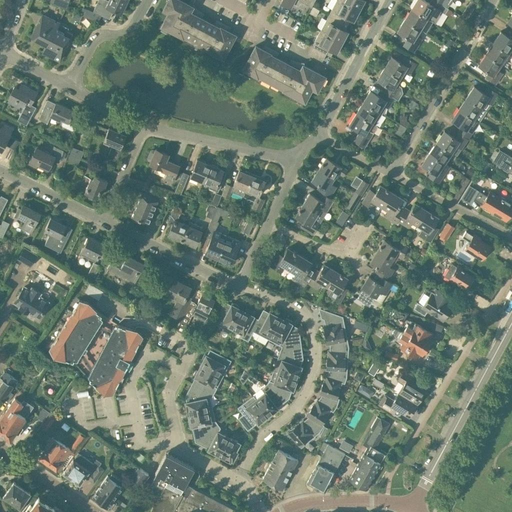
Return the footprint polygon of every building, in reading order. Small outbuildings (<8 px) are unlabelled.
[(66,9),(69,0),(49,0),(49,2),(66,9)] [(127,1),(124,0),(108,0),(107,0),(98,0),(94,8),(109,15),(111,9),(121,14),(127,1)] [(228,26),(225,24),(222,23),(220,21),(218,20),(218,21),(215,25),(199,16),(201,12),(201,13),(201,12),(200,11),(198,10),(197,9),(196,8),(195,6),(194,5),(193,4),(191,6),(180,0),(170,0),(169,2),(167,1),(163,9),(169,12),(163,23),(169,26),(167,28),(183,36),(183,35),(209,49),(208,50),(217,54),(218,52),(224,55),(235,34),(226,29),(227,26),(228,26)] [(353,20),(358,9),(340,0),(335,0),(329,14),(343,21),(345,16),(353,20)] [(340,0),(358,9),(363,0),(340,0)] [(424,0),(415,0),(411,8),(427,18),(432,21),(433,21),(435,23),(442,11),(442,12),(445,13),(448,8),(443,5),(435,0),(430,0),(429,3),(424,0)] [(471,0),(470,0),(464,10),(469,14),(476,3),(471,0)] [(98,22),(101,15),(83,7),(80,15),(98,22)] [(411,8),(404,19),(420,29),(425,32),(432,21),(427,18),(411,8)] [(32,34),(36,36),(35,38),(47,44),(59,23),(59,22),(43,14),(32,34)] [(342,41),(347,31),(340,27),(343,21),(329,14),(320,30),(342,41)] [(404,19),(397,31),(407,37),(403,45),(413,52),(422,38),(416,35),(420,29),(404,19)] [(67,30),(68,28),(59,23),(47,44),(43,52),(59,60),(73,33),(67,30)] [(320,30),(312,46),(326,53),(329,48),(336,52),(342,41),(320,30)] [(511,35),(511,38),(500,31),(493,42),(511,55),(511,35)] [(448,38),(445,43),(450,46),(453,41),(448,38)] [(511,58),(511,55),(493,42),(485,53),(501,63),(505,58),(510,61),(511,58)] [(304,65),(303,62),(302,62),(300,62),(298,62),(296,61),(295,61),(293,60),(292,61),(293,61),(291,65),(274,56),(276,51),(276,52),(276,51),(273,50),(271,48),(268,47),(266,46),(264,50),(255,45),(245,66),(251,69),(249,72),(258,76),(258,75),(284,88),(283,89),(299,97),(300,95),(306,98),(311,87),(317,90),(321,82),(319,81),(322,75),(304,65)] [(326,53),(312,46),(308,53),(322,60),(326,53)] [(496,84),(503,73),(497,69),(501,63),(485,53),(478,64),(488,72),(485,77),(496,84)] [(391,56),(384,67),(400,77),(403,72),(409,75),(416,63),(406,56),(402,62),(391,56)] [(377,79),(393,89),(390,94),(395,98),(398,100),(402,92),(401,86),(396,84),(400,77),(384,67),(377,79)] [(37,92),(21,83),(18,88),(14,86),(8,97),(23,105),(24,102),(26,103),(17,120),(26,125),(26,124),(28,122),(37,105),(31,103),(37,92)] [(484,92),(474,85),(466,97),(486,111),(498,94),(488,87),(484,92)] [(370,89),(363,101),(379,110),(382,105),(388,108),(395,97),(390,94),(384,91),(381,96),(370,89)] [(479,122),(486,111),(466,97),(459,108),(479,122)] [(55,103),(47,99),(38,119),(47,123),(50,116),(60,121),(61,118),(63,119),(61,124),(62,126),(72,130),(74,130),(77,123),(76,121),(70,118),(73,110),(56,102),(55,103)] [(412,100),(408,105),(414,109),(418,103),(412,100)] [(363,101),(356,112),(376,124),(382,113),(378,111),(379,110),(363,101)] [(459,108),(451,119),(461,126),(457,132),(468,139),(480,122),(479,122),(459,108)] [(349,124),(359,131),(353,141),(364,147),(372,134),(377,125),(375,124),(376,124),(356,112),(349,124)] [(84,118),(78,131),(91,136),(96,123),(84,118)] [(403,118),(400,124),(404,126),(406,127),(409,122),(406,120),(403,118)] [(1,126),(0,125),(0,149),(1,151),(12,128),(2,123),(1,126)] [(401,136),(406,127),(400,124),(395,132),(401,136)] [(117,161),(122,147),(120,147),(126,134),(109,127),(103,141),(112,144),(107,157),(117,161)] [(444,130),(436,142),(451,152),(452,152),(457,155),(461,149),(468,139),(457,132),(454,137),(444,130)] [(11,139),(7,146),(14,149),(18,142),(11,139)] [(429,152),(444,162),(451,152),(436,142),(429,152)] [(65,153),(63,150),(54,146),(50,153),(36,147),(29,162),(47,171),(53,158),(60,160),(63,159),(65,153)] [(72,147),(70,153),(80,157),(83,151),(72,147)] [(150,150),(147,158),(148,161),(150,162),(150,163),(166,170),(166,171),(168,172),(165,178),(172,181),(179,164),(166,159),(168,154),(156,148),(155,150),(153,149),(150,150)] [(482,149),(479,154),(485,158),(488,153),(482,149)] [(492,161),(499,166),(503,160),(511,165),(508,170),(511,172),(511,156),(499,149),(499,150),(498,151),(492,161)] [(438,184),(450,166),(444,162),(429,152),(421,164),(431,170),(427,176),(438,184)] [(77,165),(79,158),(68,154),(66,160),(77,165)] [(318,168),(334,178),(337,172),(343,176),(347,169),(341,165),(341,166),(326,156),(318,168)] [(203,181),(210,164),(197,158),(190,176),(203,181)] [(218,165),(212,163),(211,164),(210,164),(203,181),(210,184),(208,188),(218,191),(219,188),(220,189),(226,172),(223,170),(224,169),(217,167),(218,165)] [(471,167),(467,172),(474,176),(477,171),(471,167)] [(332,193),(336,186),(330,183),(334,178),(318,168),(311,179),(319,185),(316,189),(320,192),(320,191),(330,197),(332,193)] [(243,196),(252,175),(239,169),(232,186),(226,183),(221,195),(229,198),(232,192),(243,196)] [(180,194),(188,175),(183,172),(175,192),(180,194)] [(91,177),(85,192),(97,197),(99,193),(101,194),(107,180),(94,175),(93,177),(91,177)] [(259,211),(265,199),(258,196),(265,180),(252,175),(243,196),(254,201),(251,208),(259,211)] [(147,189),(150,183),(139,179),(136,185),(147,189)] [(361,195),(369,183),(362,179),(355,191),(361,195)] [(370,189),(362,202),(372,208),(376,202),(382,206),(392,191),(380,184),(375,192),(370,189)] [(469,185),(464,193),(474,199),(481,203),(481,204),(491,211),(491,212),(494,214),(496,214),(505,220),(511,208),(511,203),(490,190),(486,195),(479,190),(479,191),(469,185)] [(148,223),(158,200),(156,200),(157,198),(142,191),(132,216),(148,223)] [(320,191),(320,192),(317,197),(309,192),(302,204),(317,213),(321,208),(326,211),(330,205),(334,207),(337,202),(334,200),(331,198),(330,197),(320,191)] [(392,191),(382,206),(388,209),(384,215),(396,223),(397,221),(398,220),(404,210),(403,209),(398,206),(403,198),(392,191)] [(216,192),(211,204),(217,206),(221,195),(216,192)] [(404,210),(398,220),(408,227),(412,221),(417,224),(427,209),(415,202),(410,210),(404,207),(403,209),(404,210)] [(208,211),(206,216),(211,218),(217,206),(211,204),(209,203),(206,210),(208,211)] [(13,216),(13,217),(22,218),(22,217),(25,219),(23,224),(32,229),(40,212),(24,204),(21,209),(18,207),(13,216)] [(323,217),(317,214),(317,213),(302,204),(295,215),(303,220),(300,226),(313,234),(323,217)] [(216,224),(222,208),(217,206),(211,218),(210,222),(216,224)] [(181,240),(188,224),(177,220),(181,212),(173,209),(168,221),(172,223),(167,234),(181,240)] [(427,209),(417,224),(423,228),(422,229),(419,234),(431,241),(439,228),(433,225),(438,217),(427,209)] [(51,232),(45,244),(60,252),(68,238),(60,234),(65,225),(50,217),(45,229),(51,232)] [(248,234),(254,221),(249,219),(243,232),(248,234)] [(0,226),(0,236),(2,237),(9,223),(3,220),(1,225),(0,226)] [(440,234),(446,238),(454,225),(449,221),(440,234)] [(195,246),(201,230),(188,224),(181,240),(195,246)] [(217,258),(225,241),(227,235),(214,229),(204,253),(217,258)] [(473,235),(466,230),(462,236),(469,241),(465,248),(481,259),(490,245),(479,239),(480,238),(474,234),(473,235)] [(225,241),(217,258),(231,264),(240,240),(234,238),(227,235),(225,241)] [(83,249),(80,254),(95,261),(97,256),(103,243),(89,236),(83,249)] [(408,246),(395,238),(392,243),(384,238),(376,250),(392,260),(392,259),(395,261),(398,257),(401,258),(408,246)] [(24,246),(18,257),(31,264),(37,254),(24,246)] [(288,247),(281,258),(276,255),(270,265),(282,272),(285,267),(290,270),(299,254),(288,247)] [(369,262),(379,268),(376,273),(379,274),(387,280),(394,269),(388,265),(392,260),(376,250),(369,262)] [(315,268),(309,265),(311,261),(299,254),(290,270),(296,273),(292,279),(300,284),(304,286),(307,282),(315,268)] [(144,264),(126,255),(123,261),(113,256),(107,268),(135,282),(144,264)] [(93,280),(100,265),(94,262),(86,276),(93,280)] [(321,282),(326,286),(336,270),(324,263),(319,271),(315,268),(307,282),(317,288),(321,282)] [(411,263),(408,268),(414,272),(417,266),(411,263)] [(448,269),(444,275),(450,279),(451,278),(464,286),(465,284),(466,284),(468,282),(467,280),(471,275),(462,269),(463,268),(458,264),(457,266),(453,264),(452,263),(449,268),(448,269)] [(424,277),(428,271),(422,267),(418,273),(424,277)] [(340,302),(341,301),(348,288),(342,285),(347,277),(336,270),(326,286),(331,289),(328,295),(339,301),(340,302)] [(387,280),(379,274),(375,279),(368,275),(361,287),(363,288),(357,298),(362,301),(369,306),(371,303),(370,303),(373,298),(381,303),(386,294),(393,283),(388,280),(387,280)] [(180,322),(182,318),(192,297),(187,294),(191,287),(174,278),(166,293),(181,300),(178,306),(179,306),(172,318),(180,322)] [(422,280),(418,278),(414,284),(418,287),(422,280)] [(98,300),(103,291),(89,283),(84,292),(98,300)] [(24,287),(14,302),(19,305),(18,306),(28,313),(29,311),(39,317),(49,302),(39,296),(41,292),(33,287),(30,291),(24,287)] [(418,302),(414,308),(424,315),(428,309),(443,318),(447,311),(449,311),(451,308),(451,306),(451,305),(448,302),(451,298),(436,288),(433,294),(431,293),(423,305),(418,302)] [(215,299),(202,293),(199,299),(193,295),(192,297),(182,318),(180,322),(175,330),(183,334),(193,314),(204,320),(215,299)] [(141,308),(147,304),(142,297),(136,301),(141,308)] [(72,361),(101,315),(87,302),(79,300),(79,301),(80,301),(79,306),(76,306),(75,306),(71,312),(74,313),(72,317),(70,318),(68,318),(61,329),(61,330),(63,331),(62,333),(60,337),(57,335),(53,341),(54,341),(55,345),(51,347),(50,347),(49,348),(55,354),(72,361)] [(347,305),(341,301),(340,302),(339,301),(335,308),(342,313),(347,305)] [(242,309),(237,307),(238,305),(232,302),(229,307),(223,304),(214,322),(231,331),(242,309)] [(398,330),(408,314),(409,313),(391,306),(382,320),(398,330)] [(262,312),(257,322),(251,319),(254,314),(248,310),(247,312),(242,309),(231,331),(233,328),(243,333),(241,337),(248,340),(253,330),(262,312)] [(280,317),(275,314),(276,313),(270,309),(267,315),(262,312),(253,330),(269,339),(280,317)] [(347,339),(342,316),(324,310),(322,317),(326,319),(326,321),(326,325),(324,325),(325,331),(327,343),(332,342),(347,339)] [(298,346),(296,329),(290,326),(292,321),(286,318),(285,319),(280,317),(269,339),(282,345),(280,350),(289,354),(292,344),(298,346)] [(362,322),(360,328),(367,331),(369,325),(362,322)] [(430,340),(431,338),(430,338),(433,333),(415,322),(411,328),(407,325),(403,330),(427,345),(427,344),(429,344),(431,341),(430,340)] [(118,324),(89,380),(104,391),(112,393),(113,392),(111,391),(112,387),(115,386),(116,386),(119,380),(116,378),(118,374),(119,373),(121,373),(122,374),(132,355),(131,354),(130,353),(130,351),(132,347),(135,348),(138,342),(137,339),(140,336),(141,336),(142,335),(136,330),(118,324)] [(403,330),(398,338),(403,341),(400,346),(418,357),(421,353),(422,353),(423,351),(424,351),(426,348),(426,347),(427,345),(403,330)] [(347,370),(348,346),(347,339),(332,342),(333,348),(333,350),(328,350),(328,356),(327,356),(326,368),(331,369),(347,370)] [(297,378),(299,372),(300,373),(303,366),(297,364),(300,358),(298,346),(292,344),(289,354),(280,350),(274,369),(297,378)] [(222,376),(230,360),(212,350),(209,356),(204,353),(201,359),(203,360),(200,365),(222,376)] [(385,353),(384,355),(390,358),(396,360),(397,357),(398,354),(392,352),(386,350),(385,353)] [(239,358),(238,359),(244,362),(247,357),(241,354),(240,355),(239,358)] [(213,393),(222,376),(200,365),(198,370),(196,369),(193,375),(198,378),(195,384),(204,389),(205,388),(213,393)] [(284,398),(286,396),(289,388),(294,390),(297,383),(295,383),(297,378),(274,369),(270,380),(266,384),(284,398)] [(338,399),(339,398),(336,397),(340,387),(339,387),(341,381),(344,382),(346,377),(347,370),(331,369),(331,375),(330,377),(326,375),(324,381),(323,381),(319,393),(324,394),(338,399)] [(0,375),(0,397),(5,400),(13,386),(17,380),(17,379),(17,378),(5,370),(4,371),(0,375)] [(245,370),(240,379),(244,384),(248,379),(251,375),(245,370)] [(357,370),(353,377),(360,380),(364,374),(357,370)] [(416,402),(424,389),(412,382),(415,377),(403,370),(397,380),(403,384),(399,392),(416,402)] [(212,408),(210,397),(211,396),(213,393),(205,388),(204,389),(195,384),(188,396),(189,400),(184,402),(185,409),(187,408),(188,414),(212,408)] [(268,415),(272,412),(273,413),(279,409),(278,407),(284,398),(266,384),(262,388),(264,392),(255,399),(268,415)] [(361,384),(358,390),(369,398),(373,391),(361,384)] [(399,392),(394,400),(385,394),(378,404),(393,413),(396,408),(408,416),(412,409),(413,410),(415,409),(417,406),(417,404),(416,403),(416,402),(399,392)] [(323,425),(321,423),(330,409),(333,411),(336,406),(338,399),(324,394),(322,400),(321,402),(317,399),(314,404),(313,404),(306,414),(310,417),(323,425)] [(253,395),(238,407),(243,414),(239,418),(246,427),(251,423),(255,420),(259,424),(265,420),(263,418),(268,415),(255,399),(253,395)] [(14,397),(0,417),(0,433),(1,434),(16,411),(21,403),(22,403),(14,397)] [(16,411),(1,434),(10,440),(15,432),(18,434),(23,427),(20,425),(25,417),(24,417),(26,415),(27,415),(33,406),(24,400),(22,403),(21,403),(16,411)] [(43,407),(37,417),(43,421),(45,418),(48,414),(49,411),(43,407)] [(217,423),(215,420),(212,408),(188,414),(189,419),(188,419),(189,426),(195,425),(198,439),(217,423)] [(48,414),(45,418),(51,422),(54,418),(48,414)] [(362,443),(368,446),(349,479),(367,489),(387,453),(376,447),(389,422),(380,417),(377,416),(371,426),(371,427),(362,443)] [(323,425),(310,417),(307,422),(305,423),(302,420),(298,424),(297,424),(288,431),(301,447),(319,431),(323,425)] [(228,436),(218,431),(220,427),(217,423),(198,439),(210,445),(207,450),(213,453),(214,452),(219,454),(228,436)] [(80,447),(86,435),(81,433),(75,445),(80,447)] [(219,454),(224,457),(223,459),(229,462),(231,459),(232,460),(237,451),(235,450),(239,442),(228,436),(219,454)] [(53,437),(38,458),(56,470),(61,463),(64,466),(74,452),(70,450),(53,437)] [(343,439),(340,447),(351,451),(354,443),(343,439)] [(322,441),(318,448),(324,451),(328,444),(322,441)] [(334,472),(344,453),(328,444),(324,451),(307,482),(324,492),(335,472),(334,472)] [(274,485),(284,465),(281,463),(286,452),(278,448),(262,478),(274,485)] [(166,451),(159,464),(155,471),(156,472),(148,487),(150,491),(158,495),(150,511),(152,511),(233,511),(236,508),(193,486),(199,474),(198,471),(193,468),(194,466),(166,451)] [(93,462),(78,452),(64,472),(79,483),(83,477),(87,480),(88,479),(94,483),(104,469),(99,465),(101,462),(96,458),(93,462)] [(282,489),(295,464),(298,458),(286,452),(281,463),(284,465),(274,485),(282,489)] [(139,453),(133,461),(140,465),(145,458),(145,457),(139,453)] [(137,466),(130,477),(133,480),(140,485),(148,473),(142,469),(139,467),(138,466),(137,466)] [(107,476),(92,496),(108,507),(108,506),(113,499),(122,487),(107,476)] [(20,508),(30,492),(13,480),(3,497),(20,508)] [(60,511),(37,497),(32,504),(30,503),(24,511),(60,511)]
